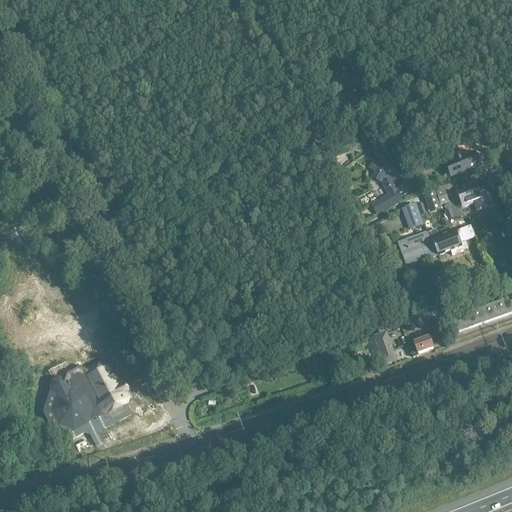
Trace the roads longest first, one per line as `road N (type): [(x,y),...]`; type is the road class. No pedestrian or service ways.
road 1 (unclassified): [(168,402),(511,282)]
road 2 (unclassified): [(168,402),(0,86)]
road 3 (track): [(407,320),(249,0)]
road 4 (track): [(511,197),(424,23)]
road 5 (unclassified): [(215,511),(168,402)]
